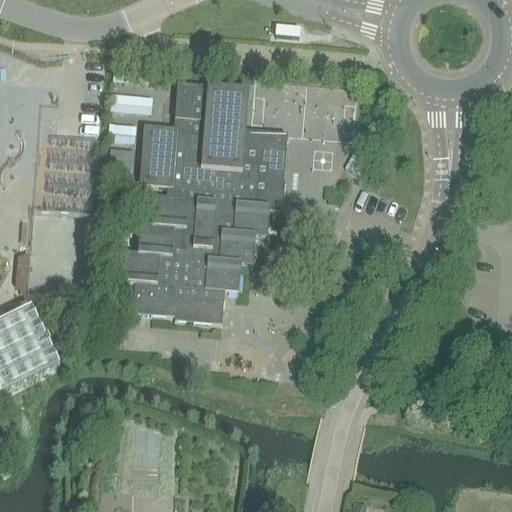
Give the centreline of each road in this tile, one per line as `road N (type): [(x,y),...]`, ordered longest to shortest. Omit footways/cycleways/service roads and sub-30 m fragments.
road 1 (tertiary): [(324,511),(351,400),(439,218),(449,90)]
road 2 (residential): [(0,5),(91,30),(169,2)]
